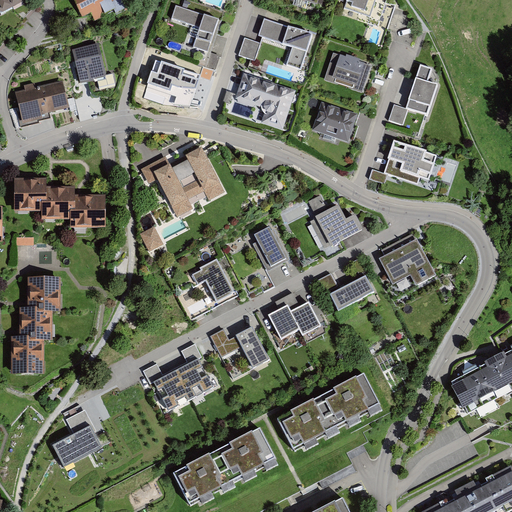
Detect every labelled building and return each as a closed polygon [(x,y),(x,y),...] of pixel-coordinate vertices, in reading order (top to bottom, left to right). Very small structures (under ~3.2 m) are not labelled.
[(0,0),(0,13),(11,7),(6,0),(0,0)] [(137,8),(133,0),(73,0),(82,20),(91,16),(95,23),(115,14),(116,17),(137,8)] [(370,19),(376,0),(347,0),(344,10),(370,19)] [(176,7),(172,21),(200,30),(194,48),(209,53),(220,22),(176,7)] [(264,21),(259,38),(292,49),(287,67),(301,72),(313,37),(264,21)] [(255,62),(261,44),(245,39),(239,57),(255,62)] [(99,46),(73,52),(81,87),(97,83),(99,91),(116,87),(113,75),(106,76),(99,46)] [(221,57),(211,54),(206,69),(216,72),(221,57)] [(334,55),(325,82),(363,95),(372,67),(334,55)] [(157,61),(148,89),(155,91),(154,95),(168,100),(169,96),(177,99),(180,90),(187,71),(157,61)] [(438,88),(428,85),(433,71),(421,67),(406,110),(408,111),(428,118),(438,88)] [(213,81),(216,72),(206,69),(203,77),(213,81)] [(187,70),(187,71),(180,90),(181,90),(193,94),(196,95),(203,75),(187,70)] [(296,93),(245,76),(236,102),(267,112),(262,125),(283,133),(296,93)] [(63,83),(15,94),(23,127),(43,123),(42,118),(70,111),(63,83)] [(359,116),(322,104),(313,132),(349,144),(359,116)] [(408,111),(406,110),(394,106),(389,123),(403,127),(408,111)] [(395,144),(384,175),(388,176),(418,186),(421,178),(430,181),(437,158),(395,144)] [(167,158),(141,171),(149,186),(158,181),(177,219),(193,211),(188,202),(205,193),(210,203),(226,195),(203,149),(171,166),(167,158)] [(373,171),(369,181),(385,186),(388,176),(384,175),(373,171)] [(49,181),(16,181),(16,214),(44,215),(44,222),(72,222),(72,233),(108,233),(108,198),(77,198),(77,190),(49,190),(49,181)] [(320,198),(308,204),(314,215),(326,209),(320,198)] [(339,208),(316,220),(331,251),(344,244),(359,236),(364,234),(356,219),(347,224),(339,208)] [(155,229),(140,237),(149,254),(164,247),(155,229)] [(254,238),(257,244),(253,246),(268,275),(291,263),(274,231),(271,233),(270,230),(254,238)] [(385,257),(417,240),(414,234),(382,251),(385,257)] [(35,238),(17,239),(18,247),(35,246),(35,238)] [(385,257),(379,260),(393,286),(411,277),(417,288),(437,277),(417,240),(385,257)] [(360,261),(352,264),(359,277),(366,273),(360,261)] [(201,274),(189,280),(194,291),(207,284),(218,307),(234,300),(233,298),(235,297),(218,262),(200,271),(201,274)] [(330,276),(317,283),(323,295),(336,288),(330,276)] [(366,277),(330,296),(339,312),(375,294),(366,277)] [(63,281),(30,281),(29,311),(20,311),(20,339),(12,339),(12,375),(46,375),(47,341),(54,341),(55,314),(63,314),(63,281)] [(303,337),(321,327),(309,303),(301,308),(293,294),(284,299),(300,331),(303,337)] [(281,341),(300,331),(284,299),(276,303),(280,311),(269,316),(281,341)] [(253,331),(230,343),(224,332),(211,339),(222,360),(242,350),(254,374),(271,365),(253,331)] [(157,365),(143,372),(150,385),(154,383),(199,360),(202,358),(195,345),(182,352),(188,363),(163,376),(157,365)] [(464,380),(451,386),(454,391),(451,393),(463,416),(466,414),(469,420),(511,398),(511,350),(511,351),(511,355),(478,373),(476,369),(463,376),(464,380)] [(154,383),(169,412),(214,389),(199,360),(154,383)] [(363,380),(319,403),(336,434),(379,411),(363,380)] [(319,403),(276,426),(291,457),(336,434),(319,403)] [(103,449),(94,433),(97,432),(85,410),(66,420),(74,435),(53,447),(64,469),(103,449)] [(261,435),(217,458),(233,489),(277,466),(261,435)] [(174,481),(190,511),(233,489),(217,458),(174,481)] [(457,499),(430,511),(504,511),(511,508),(511,474),(511,472),(476,489),(474,485),(455,495),(457,499)]
